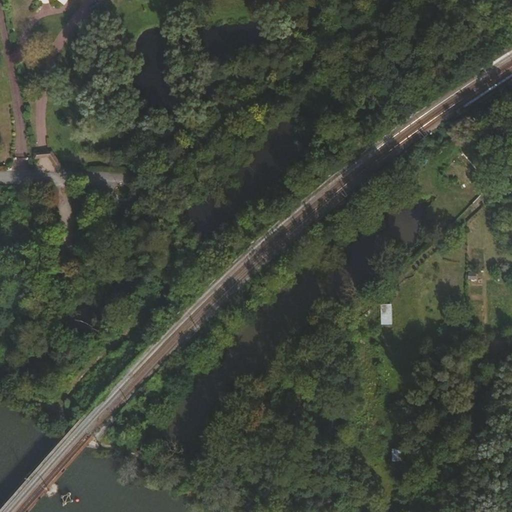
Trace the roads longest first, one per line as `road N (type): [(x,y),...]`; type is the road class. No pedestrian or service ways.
road 1 (residential): [(0,172),(133,176),(164,210),(176,262),(45,413)]
road 2 (unknown): [(29,173),(0,3)]
road 3 (track): [(376,294),(492,189)]
